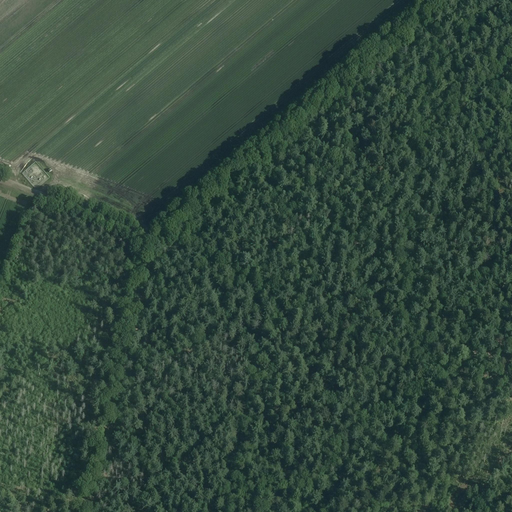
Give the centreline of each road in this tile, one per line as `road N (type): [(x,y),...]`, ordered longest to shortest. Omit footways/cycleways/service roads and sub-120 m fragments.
road 1 (track): [(461,370),(425,353),(399,293),(434,14)]
road 2 (track): [(451,0),(166,239)]
road 3 (track): [(226,511),(249,399),(257,298),(225,272),(157,241)]
road 4 (track): [(157,241),(93,511)]
road 5 (track): [(309,511),(456,375)]
road 6 (track): [(0,180),(157,241)]
